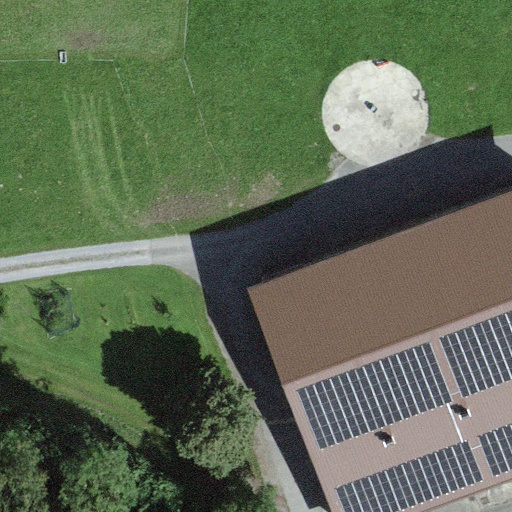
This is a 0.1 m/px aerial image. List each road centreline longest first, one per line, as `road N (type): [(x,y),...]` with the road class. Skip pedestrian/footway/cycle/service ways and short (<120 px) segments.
road 1 (track): [(511,161),(209,254),(0,274)]
road 2 (track): [(0,365),(281,463)]
